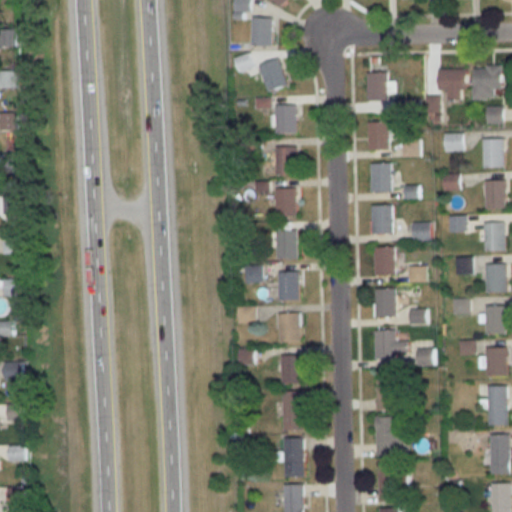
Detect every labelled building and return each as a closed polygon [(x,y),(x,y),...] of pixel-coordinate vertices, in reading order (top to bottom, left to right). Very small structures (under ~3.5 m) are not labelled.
[(233,0),(251,0),(251,11),(233,10),(233,0)] [(250,17),(273,18),(271,45),(249,44),(250,17)] [(0,46),(14,46),(14,28),(0,28),(0,46)] [(252,65),(246,54),(235,59),(240,71),(252,65)] [(267,92),(287,86),(279,58),(259,64),(267,92)] [(502,87),(502,65),(474,65),(474,98),(494,98),(494,87),(502,87)] [(439,101),(466,101),(466,68),(439,68),(439,101)] [(0,87),(14,87),(14,70),(0,70),(0,87)] [(387,72),(367,72),(367,100),(387,100),(387,72)] [(276,104),(276,133),(296,133),(296,104),(276,104)] [(486,122),(503,122),(503,105),(486,105),(486,122)] [(0,114),(0,129),(14,129),(14,114),(0,114)] [(389,148),(389,121),(368,121),(368,148),(389,148)] [(445,133),(445,151),(463,150),(463,132),(445,133)] [(504,166),(504,138),(483,138),(483,166),(504,166)] [(419,157),(419,139),(403,139),(403,157),(419,157)] [(296,175),(296,146),(274,146),(274,175),(296,175)] [(0,171),(16,171),(16,155),(0,155),(0,171)] [(370,192),(392,192),(392,163),(370,163),(370,192)] [(459,174),(443,174),(443,190),(459,190),(459,174)] [(506,209),(506,180),(486,180),(486,209),(506,209)] [(406,198),(418,198),(418,186),(405,187),(406,198)] [(296,217),(296,188),(275,188),(275,217),(296,217)] [(19,215),(19,197),(2,197),(2,215),(19,215)] [(392,233),(392,205),(372,205),(372,233),(392,233)] [(467,216),(450,216),(450,232),(467,232),(467,216)] [(413,222),(413,241),(431,240),(431,222),(413,222)] [(506,251),(506,222),(485,222),(485,251),(506,251)] [(277,230),(277,259),(298,259),(298,230),(277,230)] [(3,238),(3,253),(19,253),(19,238),(3,238)] [(395,276),(395,247),(374,247),(374,276),(395,276)] [(507,292),(507,265),(486,265),(486,292),(507,292)] [(426,282),(426,267),(409,267),(409,282),(426,282)] [(300,300),(300,272),(279,272),(280,300),(300,300)] [(3,279),(3,296),(21,296),(21,279),(3,279)] [(375,317),(395,317),(395,289),(375,289),(375,317)] [(485,334),(507,334),(507,306),(485,306),(485,334)] [(279,313),(279,342),(301,342),(301,313),(279,313)] [(0,337),(13,337),(13,321),(0,321),(0,337)] [(396,331),(374,331),(374,358),(408,358),(408,342),(396,342),(396,331)] [(507,375),(507,348),(486,348),(486,375),(507,375)] [(282,355),(282,383),(302,383),(302,355),(282,355)] [(23,362),(5,362),(5,381),(23,381),(23,362)] [(397,372),(377,372),(377,410),(397,410),(397,399),(409,399),(409,381),(397,381),(397,372)] [(508,386),(489,386),(489,425),(508,425),(508,386)] [(284,430),(303,430),(303,391),(284,391),(284,430)] [(24,420),(24,405),(8,404),(8,420),(24,420)] [(378,456),(398,456),(398,445),(407,445),(407,424),(397,424),(397,417),(378,417),(378,456)] [(510,474),(510,434),(491,434),(491,474),(510,474)] [(304,477),(304,438),(285,438),(285,477),(304,477)] [(24,461),(24,446),(10,446),(10,461),(24,461)] [(380,502),(401,502),(401,463),(380,463),(380,502)] [(285,484),(285,511),(304,511),(304,484),(285,484)] [(492,511),(511,511),(511,484),(493,484),(492,511)] [(25,488),(8,488),(8,505),(25,505),(25,488)]
